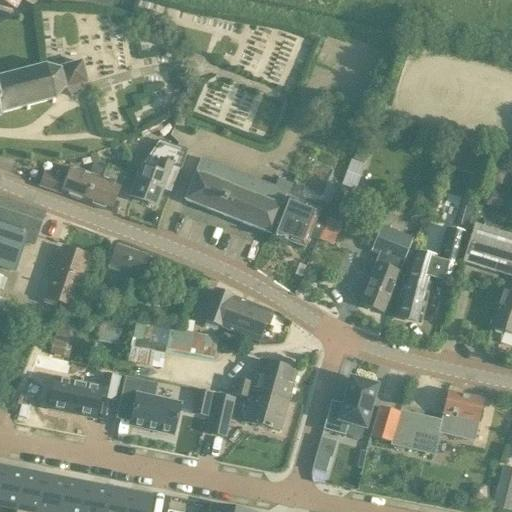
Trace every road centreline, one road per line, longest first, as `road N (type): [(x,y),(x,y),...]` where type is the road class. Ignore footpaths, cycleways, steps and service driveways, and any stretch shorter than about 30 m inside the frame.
road 1 (tertiary): [(338,337),(232,273),(0,183)]
road 2 (residential): [(0,440),(295,495)]
road 3 (tertiary): [(511,383),(338,337)]
road 4 (residential): [(338,337),(295,495)]
